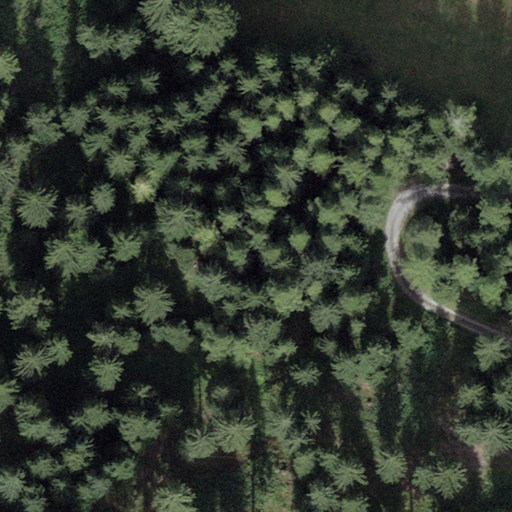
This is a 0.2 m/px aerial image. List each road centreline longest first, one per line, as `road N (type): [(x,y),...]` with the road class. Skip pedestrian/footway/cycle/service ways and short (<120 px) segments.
road 1 (track): [(54,48),(80,102),(93,178),(109,178),(203,126),(369,88),(413,102),(511,163)]
road 2 (track): [(511,195),(440,189),(409,200),(391,221),(393,259),(410,290),(511,345)]
